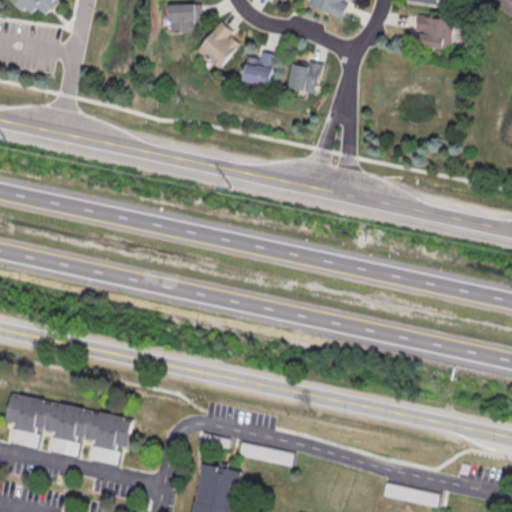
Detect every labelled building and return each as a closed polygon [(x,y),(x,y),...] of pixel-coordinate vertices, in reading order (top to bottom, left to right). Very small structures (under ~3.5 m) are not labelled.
[(58,0),(56,2),(59,5),(48,16),(41,9),(35,15),(29,9),(25,12),(13,0),(58,0)] [(343,17),(349,0),(311,0),(309,5),(343,17)] [(511,0),(492,0),(511,20),(511,0)] [(202,20),(202,3),(169,3),(169,32),(196,32),(196,20),(202,20)] [(455,19),(419,16),(416,44),(452,48),(455,19)] [(219,68),(244,40),(222,21),(197,49),(219,68)] [(276,52),(261,51),(261,58),(247,57),(246,84),(274,86),(276,52)] [(324,64),(297,57),(290,86),(317,92),(324,64)] [(18,397),(19,394),(43,400),(43,402),(58,406),(59,403),(83,408),(82,411),(99,414),(99,412),(124,417),(123,419),(131,421),(126,447),(115,444),(114,450),(94,446),(95,440),(75,436),(74,442),(53,438),(55,431),(35,427),(34,433),(13,429),(15,423),(4,420),(10,396),(18,397)] [(229,437),(203,434),(202,444),(228,447),(229,437)] [(239,441),(291,452),(288,466),(236,455),(239,441)] [(233,511),(242,472),(203,464),(192,511),(233,511)] [(383,482),(437,494),(434,508),(380,496),(383,482)]
